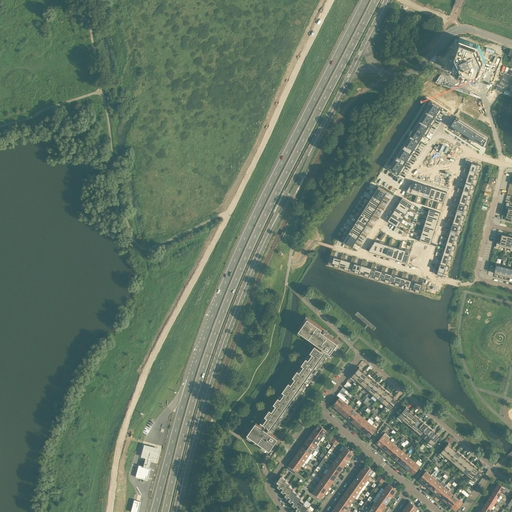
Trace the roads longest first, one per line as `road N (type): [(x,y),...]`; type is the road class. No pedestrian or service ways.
road 1 (primary): [(365,0),(236,256),(204,334),(154,511)]
road 2 (primary): [(165,511),(185,426),(243,261),(375,0)]
road 3 (residential): [(463,511),(491,466),(364,357),(320,410)]
road 4 (residential): [(359,255),(427,272),(466,149)]
road 5 (residential): [(438,131),(359,255)]
road 6 (residential): [(320,410),(269,482),(284,511)]
